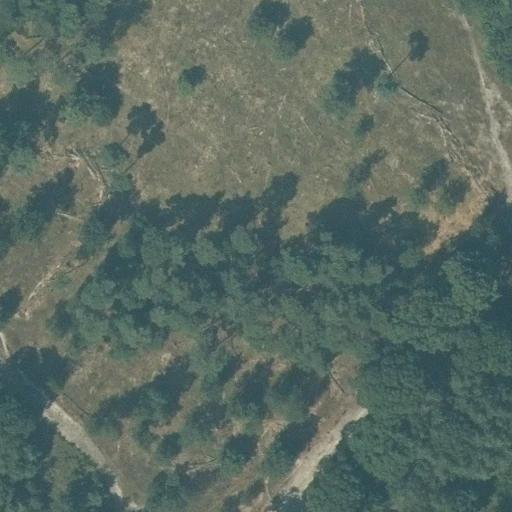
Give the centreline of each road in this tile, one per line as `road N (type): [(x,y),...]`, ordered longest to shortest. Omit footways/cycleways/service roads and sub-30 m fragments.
road 1 (track): [(269,511),(511,220)]
road 2 (track): [(0,364),(156,511)]
